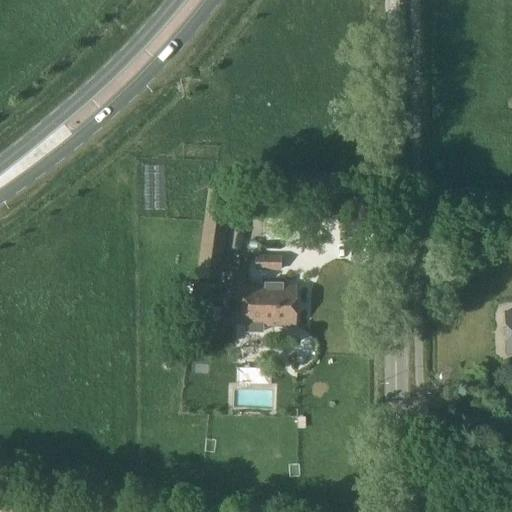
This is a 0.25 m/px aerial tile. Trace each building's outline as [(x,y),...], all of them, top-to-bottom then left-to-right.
[(226,221),(230,193),(208,190),(205,219),(226,221)] [(245,193),(245,216),(285,217),(285,194),(245,193)] [(198,273),(198,278),(217,280),(217,276),(224,224),(205,221),(198,273)] [(281,270),(282,257),(254,257),(254,270),(281,270)] [(215,283),(198,282),(196,304),(213,306),(215,283)] [(283,286),(283,284),(270,284),(270,285),(241,285),(240,327),(294,327),(295,286),(283,286)] [(239,365),(237,383),(272,386),(274,368),(239,365)]
